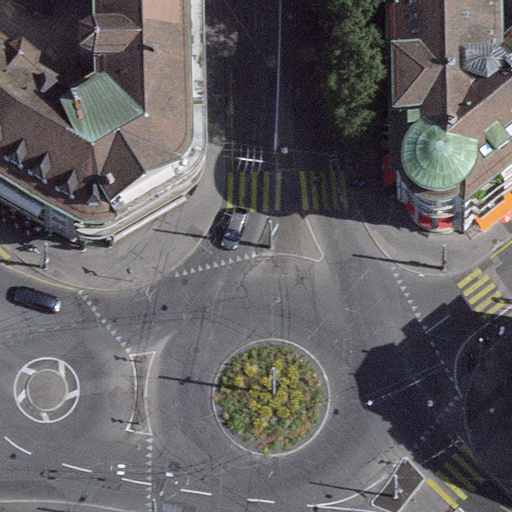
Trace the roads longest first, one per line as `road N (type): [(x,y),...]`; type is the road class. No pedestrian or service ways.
road 1 (tertiary): [(287,0),(287,299)]
road 2 (residential): [(511,284),(377,378)]
road 3 (tertiary): [(201,331),(178,372),(173,410),(180,440),(204,477)]
road 4 (tertiary): [(79,463),(109,440),(124,400),(115,361),(89,333)]
road 5 (tertiary): [(236,498),(302,503),(355,470)]
road 6 (tertiary): [(79,463),(204,477)]
road 7 (tertiary): [(377,378),(343,323),(287,299)]
